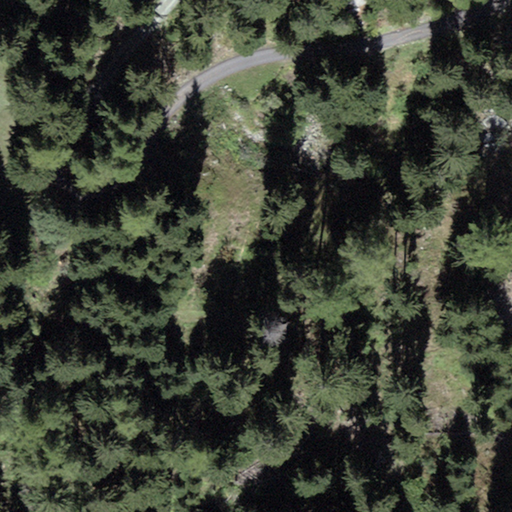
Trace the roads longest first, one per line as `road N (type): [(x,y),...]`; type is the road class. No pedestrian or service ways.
road 1 (track): [(51,184),(112,184),(150,122),(221,70),(386,41),(504,0)]
road 2 (track): [(168,0),(47,151),(51,184)]
